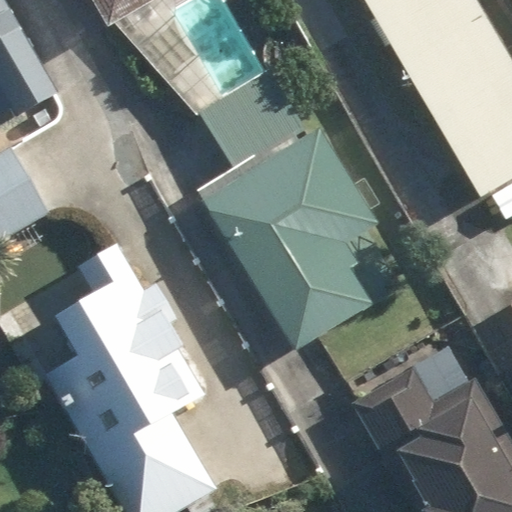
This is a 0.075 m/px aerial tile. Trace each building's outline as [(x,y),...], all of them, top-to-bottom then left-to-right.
[(17,0),(0,0),(0,113),(7,126),(68,93),(17,0)] [(108,0),(120,21),(157,0),(108,0)] [(375,0),(487,201),(511,187),(511,58),(479,0),(375,0)] [(281,69),(206,108),(245,182),(219,196),(299,349),(403,294),(370,232),(391,221),(336,116),(312,129),(281,69)] [(17,139),(0,148),(0,246),(59,212),(17,139)] [(84,346),(51,366),(140,511),(167,511),(218,481),(178,416),(212,395),(182,347),(196,338),(164,286),(150,295),(115,239),(45,282),(84,346)] [(428,365),(360,403),(420,511),(511,511),(511,434),(482,381),(447,400),(428,365)]
